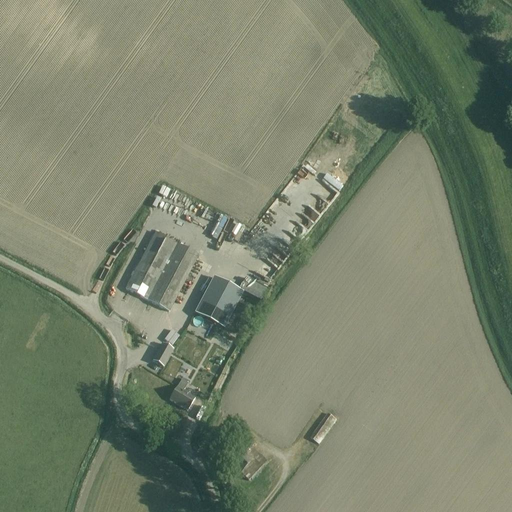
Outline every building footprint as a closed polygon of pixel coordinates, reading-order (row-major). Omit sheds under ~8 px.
[(191,204),(190,208),(196,210),(192,218),(202,222),(207,211),(191,204)] [(169,313),(199,257),(184,249),(156,234),(126,290),(169,313)] [(224,330),(243,294),(214,279),(195,314),(224,330)] [(162,344),(153,361),(163,367),(172,349),(162,344)] [(195,399),(177,388),(170,401),(188,412),(195,399)] [(319,445),(337,421),(328,415),(311,439),(319,445)] [(227,461),(241,474),(249,482),(267,463),(252,448),(256,445),(249,438),(239,449),(227,461)]
